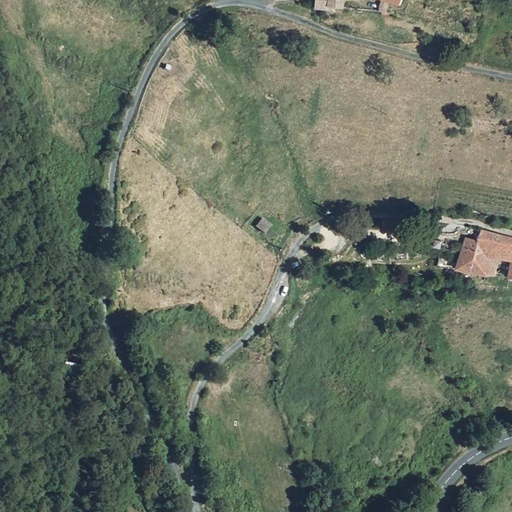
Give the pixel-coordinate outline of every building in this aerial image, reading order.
[(330,5),(331,0),(317,0),(317,3),(317,8),(330,9),(330,5)] [(388,12),(391,2),(384,0),(383,6),(381,6),(381,12),(388,12)] [(511,237),(482,231),(478,242),(481,243),(479,251),(483,252),(484,247),(493,249),(491,253),(494,259),(501,260),(502,259),(511,260),(511,237)] [(496,277),(498,270),(491,269),(494,259),(491,253),(493,249),(484,247),(483,252),(479,251),(481,243),(478,242),(467,240),(458,271),(481,275),(496,277)] [(498,270),(501,260),(494,259),(491,269),(498,270)]
